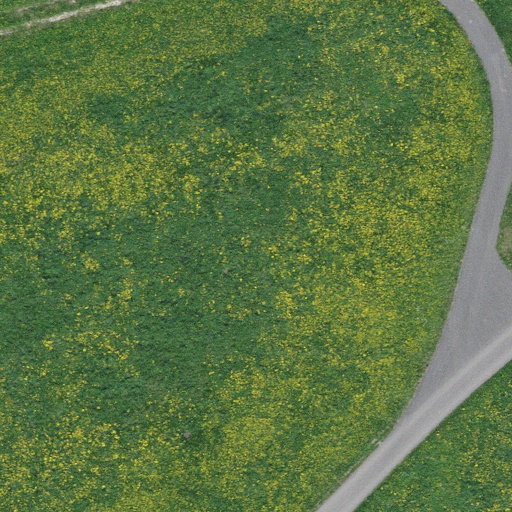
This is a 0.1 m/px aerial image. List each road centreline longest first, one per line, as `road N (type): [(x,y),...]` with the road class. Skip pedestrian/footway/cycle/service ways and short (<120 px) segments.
road 1 (track): [(454,0),(482,39),(501,130),(469,357)]
road 2 (residential): [(331,511),(469,357),(511,326)]
